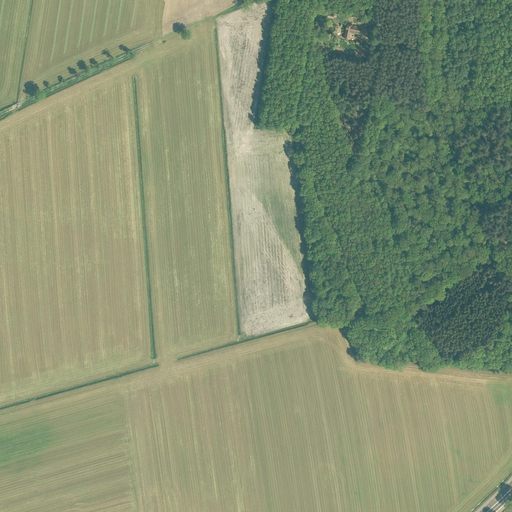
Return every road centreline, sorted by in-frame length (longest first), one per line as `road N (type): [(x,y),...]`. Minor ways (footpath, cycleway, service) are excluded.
road 1 (track): [(314,0),(292,126),(358,311),(438,284),(482,250)]
road 2 (track): [(0,113),(159,39)]
road 3 (track): [(436,111),(482,250)]
